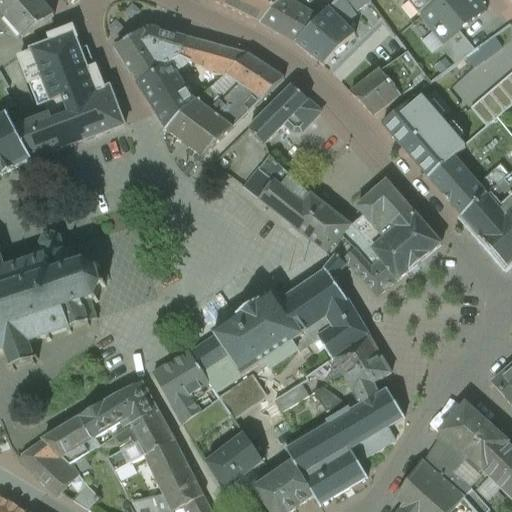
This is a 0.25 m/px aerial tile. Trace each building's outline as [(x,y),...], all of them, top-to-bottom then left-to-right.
[(0,12),(23,39),(53,17),(38,0),(3,0),(0,3),(0,12)] [(261,26),(284,0),(218,0),(214,3),(261,26)] [(296,47),(321,20),(302,10),(284,0),(261,26),(296,47)] [(284,0),(302,10),(308,4),(304,0),(284,0)] [(341,0),(328,11),(344,27),(348,24),(345,21),(362,9),(365,13),(372,10),(365,0),(341,0)] [(411,0),(424,15),(425,16),(444,0),(411,0)] [(473,0),(444,0),(425,16),(424,15),(421,18),(445,46),(460,34),(485,13),(473,0)] [(296,47),(323,68),(354,37),(344,27),(328,11),(321,20),(296,47)] [(72,31),(50,38),(52,44),(32,52),(33,55),(20,60),(38,108),(45,105),(49,117),(50,117),(54,125),(70,119),(66,107),(104,92),(95,71),(93,72),(89,61),(83,63),(75,42),(76,41),(72,31)] [(130,42),(115,51),(137,87),(170,66),(179,60),(180,59),(185,40),(153,31),(145,32),(130,42)] [(475,52),(460,34),(445,46),(441,49),(455,67),(475,52)] [(247,57),(185,40),(180,59),(224,78),(247,57)] [(284,81),(248,58),(247,58),(247,57),(226,77),(244,89),(263,102),(284,81)] [(170,66),(137,87),(166,132),(195,105),(170,66)] [(349,95),(374,119),(402,99),(395,90),(380,72),(349,95)] [(511,76),(472,107),(486,126),(511,105),(511,76)] [(395,90),(402,99),(413,89),(407,80),(395,90)] [(0,87),(0,101),(6,111),(19,106),(10,83),(0,87)] [(244,89),(225,108),(209,92),(197,104),(233,131),(263,102),(244,89)] [(293,89),(249,132),(265,148),(285,127),(308,103),(293,89)] [(104,92),(66,107),(70,119),(54,125),(50,117),(49,117),(15,131),(32,162),(124,128),(109,91),(104,92)] [(405,154),(438,128),(441,124),(439,123),(422,105),(418,101),(405,108),(382,127),(405,154)] [(195,105),(166,132),(204,161),(233,131),(197,104),(196,103),(195,105)] [(308,103),(285,127),(293,134),(301,134),(321,114),(308,103)] [(0,121),(0,179),(32,162),(15,131),(8,117),(0,121)] [(405,154),(427,179),(457,155),(446,143),(450,139),(438,128),(405,154)] [(259,204),(284,172),(271,160),(263,169),(266,173),(261,179),(254,189),(249,195),(259,204)] [(462,219),(487,197),(478,187),(458,164),(450,172),(445,169),(430,182),(462,219)] [(478,187),(487,197),(504,181),(510,176),(500,166),(478,187)] [(289,227),(312,197),(284,172),(259,204),(289,227)] [(254,189),(261,179),(253,175),(246,184),(254,189)] [(504,181),(487,197),(492,202),(509,187),(504,181)] [(364,217),(375,230),(386,221),(406,205),(388,184),(357,209),(364,217)] [(342,239),(351,229),(312,197),(289,227),(326,255),(342,239)] [(462,219),(507,269),(511,264),(511,203),(501,213),(492,202),(487,197),(462,219)] [(381,263),(398,283),(441,247),(406,205),(386,221),(397,233),(372,252),(381,263)] [(371,271),(381,263),(372,252),(397,233),(386,221),(375,230),(364,217),(351,229),(342,239),(355,252),(356,252),(371,271)] [(43,258),(26,263),(25,259),(21,260),(22,264),(5,270),(1,256),(4,254),(3,251),(0,251),(0,354),(5,353),(10,367),(7,368),(8,372),(11,371),(13,374),(16,373),(15,370),(32,364),(33,367),(36,366),(35,363),(36,363),(36,362),(39,361),(38,359),(35,359),(30,345),(46,339),(48,343),(52,342),(51,338),(67,332),(69,337),(73,335),(71,331),(86,326),(87,329),(91,328),(89,324),(96,322),(98,323),(99,321),(97,320),(91,302),(93,302),(96,306),(99,303),(96,299),(101,289),(106,289),(106,285),(101,285),(98,274),(101,270),(99,268),(95,270),(84,265),(85,260),(81,259),(81,265),(79,266),(74,251),(75,249),(73,248),(72,250),(65,252),(64,247),(61,239),(53,235),(44,238),(40,246),(42,253),(41,254),(43,258)] [(355,252),(342,239),(326,255),(333,262),(336,260),(342,265),(355,252)] [(378,300),(398,283),(381,263),(371,271),(356,252),(355,252),(342,265),(346,268),(348,266),(378,300)] [(348,304),(333,282),(340,275),(343,271),(333,262),(330,266),(327,269),(311,280),(314,283),(281,306),(302,337),(327,319),(334,330),(318,341),(333,363),(334,362),(369,339),(348,304)] [(273,294),(213,335),(215,339),(242,379),(253,372),(254,373),(256,374),(258,375),(261,374),(268,369),(269,371),(298,352),(293,345),(303,338),(281,306),(273,294)] [(327,319),(302,337),(303,338),(293,345),(298,352),(299,355),(318,341),(334,330),(327,319)] [(215,339),(191,356),(210,386),(217,396),(242,379),(215,339)] [(369,339),(334,362),(345,379),(380,357),(369,339)] [(188,355),(153,376),(172,409),(190,398),(210,386),(191,356),(188,351),(186,352),(188,355)] [(380,357),(345,379),(354,393),(359,404),(359,405),(360,407),(361,407),(361,408),(378,398),(373,386),(391,376),(380,357)] [(511,368),(493,386),(511,409),(511,408),(511,368)] [(303,382),(310,393),(330,380),(323,370),(303,382)] [(221,402),(232,418),(235,422),(267,401),(253,380),(221,402)] [(142,385),(115,400),(81,421),(93,443),(121,426),(124,432),(157,414),(142,385)] [(300,389),(276,404),(282,415),(307,400),(300,389)] [(343,406),(321,391),(314,395),(326,415),(343,406)] [(349,412),(284,450),(293,464),(314,499),(320,509),(368,480),(359,465),(395,444),(388,431),(405,421),(388,392),(378,398),(361,408),(351,415),(349,412)] [(190,398),(172,409),(183,428),(200,416),(190,398)] [(200,416),(183,428),(194,445),(232,418),(221,402),(220,401),(200,416)] [(507,445),(465,407),(440,435),(454,447),(468,459),(482,472),(507,445)] [(174,443),(157,414),(124,432),(131,443),(134,448),(125,452),(133,466),(145,459),(145,458),(174,443)] [(81,421),(44,443),(69,467),(70,467),(90,455),(85,447),(93,443),(81,421)] [(124,432),(114,439),(121,450),(131,443),(124,432)] [(439,444),(424,466),(434,474),(441,465),(454,447),(440,435),(438,438),(437,440),(437,441),(439,444)] [(244,436),(207,465),(225,494),(263,464),(244,436)] [(69,467),(44,443),(18,461),(58,500),(62,496),(61,496),(79,477),(75,471),(70,467),(69,467)] [(174,443),(145,458),(145,459),(159,486),(189,470),(175,443),(174,443)] [(511,449),(507,445),(482,472),(511,501),(511,449)] [(454,447),(441,465),(453,476),(468,459),(454,447)] [(125,452),(108,462),(115,475),(133,466),(125,452)] [(293,464),(254,491),(267,511),(294,511),(314,499),(293,464)] [(424,466),(422,464),(396,501),(404,508),(400,511),(453,511),(464,501),(434,474),(424,466)] [(189,470),(159,486),(164,497),(171,511),(178,511),(183,509),(204,498),(189,470)] [(88,489),(74,504),(86,511),(88,511),(100,500),(88,489)] [(171,511),(164,497),(154,499),(158,509),(152,511),(151,511),(171,511)] [(210,511),(204,498),(183,509),(184,511),(210,511)] [(21,511),(0,499),(0,511),(21,511)] [(154,499),(132,505),(135,511),(151,511),(152,511),(158,509),(154,499)] [(473,511),(464,501),(453,511),(473,511)]
